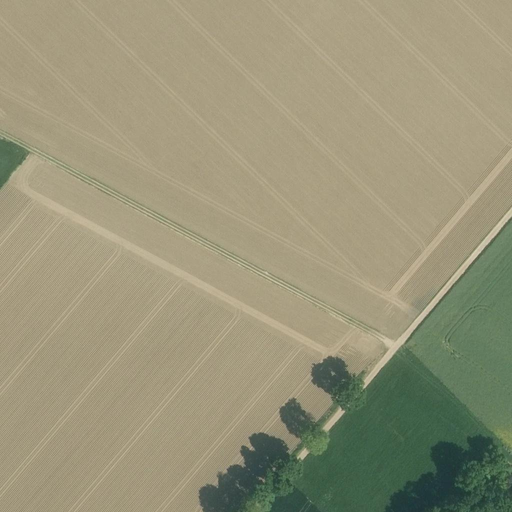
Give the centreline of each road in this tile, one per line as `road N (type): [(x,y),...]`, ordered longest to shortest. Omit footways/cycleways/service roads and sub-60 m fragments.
road 1 (track): [(398,345),(0,134)]
road 2 (track): [(511,212),(252,511)]
